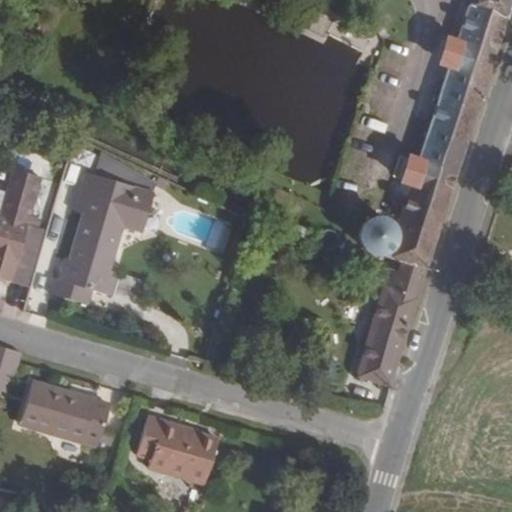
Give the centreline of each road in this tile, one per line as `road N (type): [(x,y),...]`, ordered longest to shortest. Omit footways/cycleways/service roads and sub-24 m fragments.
road 1 (residential): [(0,330),(395,442)]
road 2 (tertiary): [(395,442),(511,74)]
